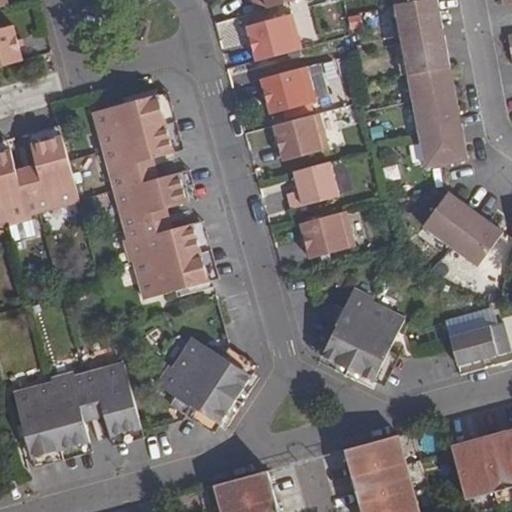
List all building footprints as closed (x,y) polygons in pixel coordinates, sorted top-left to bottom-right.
[(252,0),(255,11),(297,0),(252,0)] [(438,0),(393,0),(395,6),(387,8),(393,38),(444,28),(438,0)] [(257,62),(302,49),(292,14),(247,27),(257,62)] [(0,67),(23,61),(13,26),(0,29),(0,67)] [(445,35),(394,45),(399,76),(408,75),(425,170),(469,162),(445,35)] [(330,99),(320,63),(306,67),(316,102),(330,99)] [(271,77),(261,79),(271,115),(316,102),(306,67),(271,77)] [(169,92),(158,95),(173,153),(184,151),(169,92)] [(158,95),(94,113),(128,240),(125,241),(130,263),(135,261),(145,300),(209,282),(193,224),(170,231),(165,209),(187,203),(179,174),(158,180),(146,183),(141,163),(152,159),(173,153),(158,95)] [(348,141),(346,110),(329,111),(331,142),(348,141)] [(319,114),(274,127),(283,162),(329,149),(319,114)] [(59,127),(29,135),(32,145),(62,137),(59,127)] [(10,151),(0,153),(0,222),(8,220),(9,224),(31,219),(30,214),(80,201),(62,137),(32,145),(38,169),(17,175),(10,151)] [(8,140),(0,142),(0,153),(10,151),(8,140)] [(152,159),(141,163),(146,183),(158,180),(152,159)] [(330,162),(294,172),(299,191),(288,194),(291,209),(339,196),(330,162)] [(190,171),(179,174),(187,203),(198,200),(190,171)] [(449,192),(422,227),(478,267),(504,232),(449,192)] [(350,210),(305,224),(317,262),(362,247),(350,210)] [(35,235),(31,219),(9,224),(13,241),(35,235)] [(204,221),(193,224),(209,282),(220,279),(204,221)] [(337,326),(323,356),(374,382),(390,351),(405,320),(374,304),(375,301),(355,290),(346,309),(343,315),(333,310),(328,321),(337,326)] [(336,305),(333,310),(343,315),(346,309),(336,305)] [(448,320),(461,371),(511,357),(511,346),(502,306),(448,320)] [(328,321),(313,351),(323,356),(337,326),(328,321)] [(170,366),(158,385),(176,397),(181,400),(175,409),(186,416),(192,406),(220,425),(252,377),(222,358),(193,338),(174,368),(170,366)] [(229,348),(222,358),(252,377),(258,367),(229,348)] [(400,356),(390,351),(374,382),(385,387),(400,356)] [(52,383),(13,394),(30,458),(89,442),(82,419),(103,414),(110,436),(140,428),(123,364),(73,377),(72,373),(51,379),(52,383)] [(176,397),(170,406),(175,409),(181,400),(176,397)] [(192,406),(186,416),(214,434),(220,425),(192,406)] [(141,432),(140,428),(110,436),(112,447),(143,439),(141,432)] [(511,430),(452,447),(466,511),(491,511),(511,506),(511,430)] [(419,511),(399,435),(346,450),(362,511),(419,511)] [(91,452),(89,442),(30,458),(33,468),(91,452)] [(279,511),(268,471),(215,485),(222,511),(279,511)]
